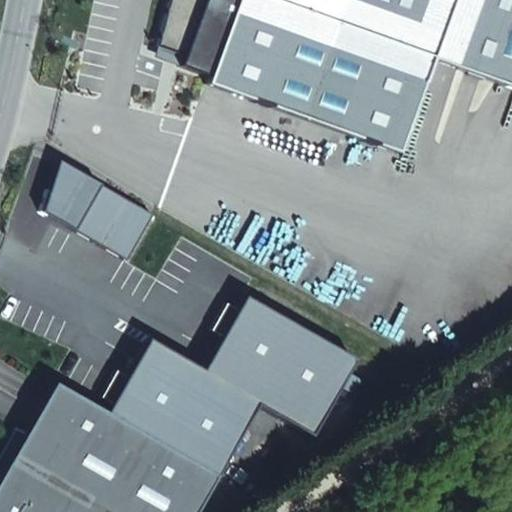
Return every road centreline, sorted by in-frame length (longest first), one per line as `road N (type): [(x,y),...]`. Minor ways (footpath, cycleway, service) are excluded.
road 1 (track): [(511,353),(275,511)]
road 2 (tertiary): [(0,131),(28,0)]
